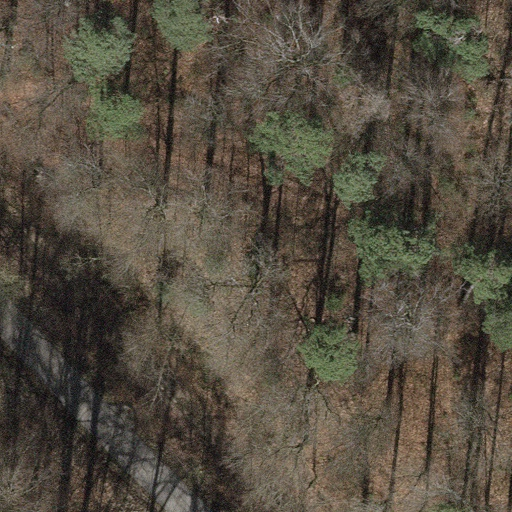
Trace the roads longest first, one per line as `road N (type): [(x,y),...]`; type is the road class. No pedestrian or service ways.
road 1 (track): [(0,112),(118,134),(368,212),(511,271)]
road 2 (track): [(289,511),(0,185)]
